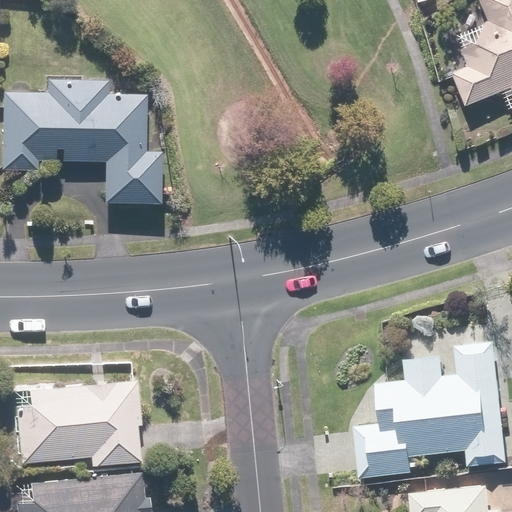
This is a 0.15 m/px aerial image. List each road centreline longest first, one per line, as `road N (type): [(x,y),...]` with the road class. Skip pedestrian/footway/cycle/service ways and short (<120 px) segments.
road 1 (secondary): [(239,278),(357,255),(511,208)]
road 2 (secondary): [(0,291),(76,293),(239,278)]
road 3 (residential): [(239,278),(259,511)]
